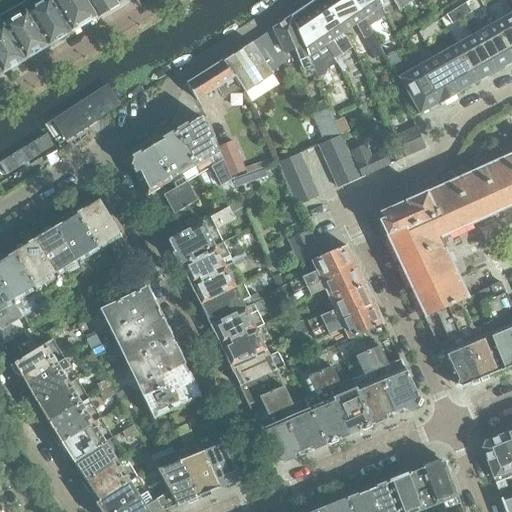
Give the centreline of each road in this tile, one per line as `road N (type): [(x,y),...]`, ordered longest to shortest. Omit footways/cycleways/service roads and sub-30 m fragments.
road 1 (residential): [(450,424),(343,208),(432,164),(462,121),(511,92)]
road 2 (residential): [(269,499),(105,149)]
road 3 (residential): [(105,149),(164,112),(169,84),(293,0)]
road 4 (residential): [(269,499),(450,424)]
road 5 (residential): [(0,94),(154,0)]
road 6 (residential): [(77,511),(0,377)]
road 7 (residential): [(0,217),(105,149)]
